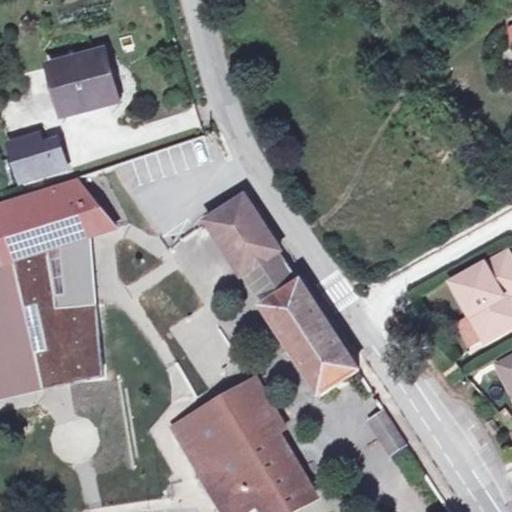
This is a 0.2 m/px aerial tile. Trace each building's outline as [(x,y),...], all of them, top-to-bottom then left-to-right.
[(51,68),(64,117),(117,102),(104,54),(51,68)] [(164,179),(222,157),(212,132),(155,154),(164,179)] [(10,147),(21,184),(66,169),(57,143),(43,147),(40,138),(10,147)] [(4,220),(0,221),(0,363),(36,355),(67,359),(64,385),(71,385),(70,387),(107,381),(96,309),(58,314),(50,256),(116,234),(81,185),(2,212),(4,220)] [(246,197),(208,222),(244,277),(281,253),(282,252),(246,197)] [(281,253),(244,277),(265,308),(301,284),(281,253)] [(511,300),(509,296),(511,294),(511,259),(509,253),(454,284),(473,316),(486,340),(488,342),(511,328),(511,300)] [(302,283),(301,284),(265,308),(323,396),(361,371),(302,283)] [(486,340),(473,316),(460,324),(474,348),(486,340)] [(511,359),(500,366),(511,387),(511,386),(511,359)] [(258,379),(205,410),(175,428),(220,504),(229,499),(250,487),(260,504),(265,511),(267,511),(275,508),(277,511),(295,511),(316,500),(277,434),(287,429),(258,379)] [(387,411),(372,421),(393,454),(408,444),(387,411)] [(495,422),(489,426),(494,435),(500,431),(495,422)] [(131,473),(112,475),(115,507),(169,502),(167,480),(132,484),(131,473)] [(250,487),(229,499),(236,511),(246,511),(260,504),(250,487)]
